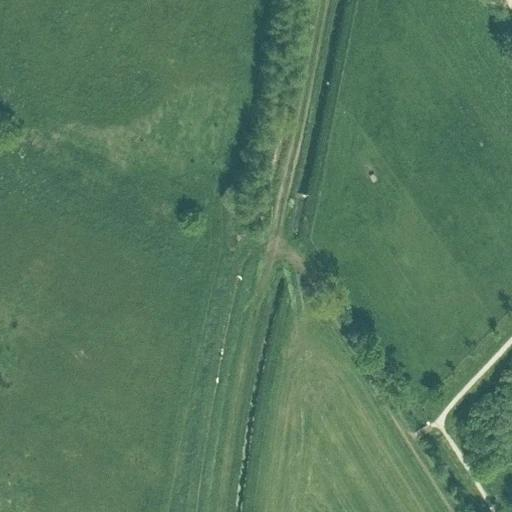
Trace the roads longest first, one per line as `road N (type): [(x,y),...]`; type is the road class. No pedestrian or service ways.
road 1 (track): [(458,511),(302,257),(275,237)]
road 2 (track): [(223,511),(275,237)]
road 3 (track): [(326,0),(275,237)]
